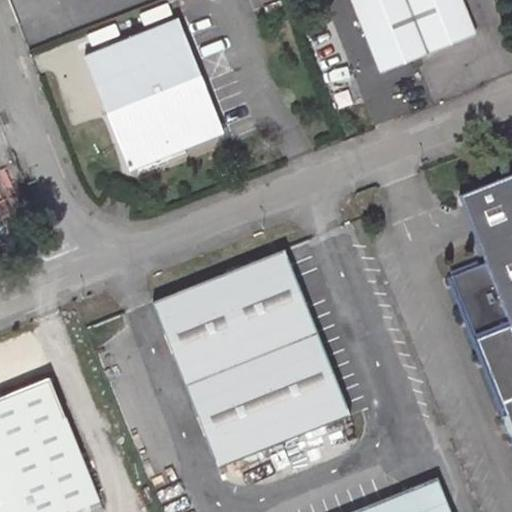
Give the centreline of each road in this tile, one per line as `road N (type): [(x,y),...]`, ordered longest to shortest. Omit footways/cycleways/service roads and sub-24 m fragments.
road 1 (unclassified): [(85,273),(511,102)]
road 2 (unclassified): [(0,51),(85,273)]
